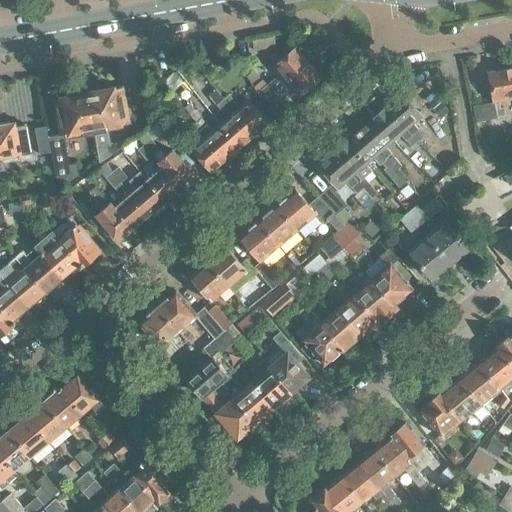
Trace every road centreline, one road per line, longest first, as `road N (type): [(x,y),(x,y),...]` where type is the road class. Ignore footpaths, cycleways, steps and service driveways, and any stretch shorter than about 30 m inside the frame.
road 1 (residential): [(84,317),(396,47)]
road 2 (residential): [(496,280),(237,495)]
road 3 (residential): [(237,495),(84,317)]
road 4 (primary): [(0,42),(229,0)]
road 5 (residential): [(447,41),(478,176)]
